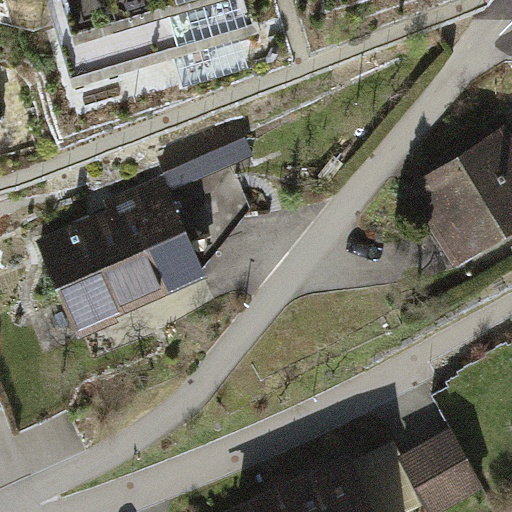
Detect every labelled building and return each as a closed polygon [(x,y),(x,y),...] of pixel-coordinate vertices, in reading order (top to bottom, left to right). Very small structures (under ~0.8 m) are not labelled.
[(251,0),(49,0),(71,75),(257,22),(251,0)] [(172,150),(183,182),(263,155),(253,123),(172,150)] [(458,271),(511,234),(511,145),(503,132),(407,198),(458,271)] [(170,188),(40,247),(83,343),(214,283),(170,188)] [(391,449),(260,511),(445,511),(481,495),(453,436),(397,463),(391,449)]
